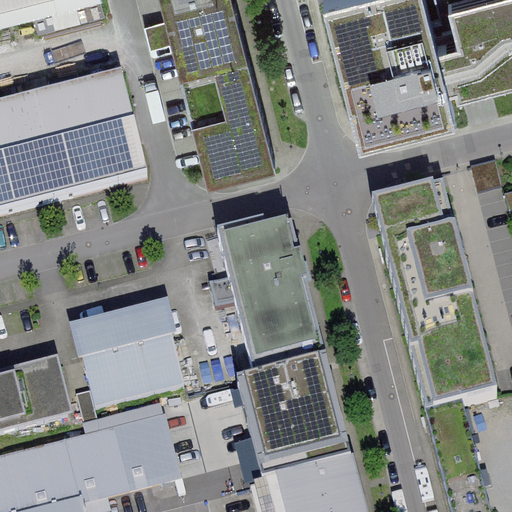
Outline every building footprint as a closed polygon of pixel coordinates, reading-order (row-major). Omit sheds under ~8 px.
[(0,0),(0,26),(53,13),(102,0),(0,0)] [(106,16),(102,0),(53,13),(57,29),(106,16)] [(252,63),(235,0),(163,0),(185,80),(252,63)] [(448,92),(511,76),(511,0),(446,0),(455,32),(435,37),(425,0),(321,0),(356,133),(452,109),(448,92)] [(252,63),(185,80),(208,171),(275,154),(252,63)] [(0,218),(148,180),(122,79),(0,110),(0,218)] [(496,166),(473,171),(479,197),(503,191),(496,166)] [(511,387),(464,190),(385,209),(435,414),(511,395),(511,387)] [(328,368),(293,234),(253,244),(250,233),(219,241),(229,283),(211,288),(218,312),(236,307),(256,385),(328,368)] [(187,389),(167,314),(81,336),(76,337),(77,343),(83,364),(84,364),(92,395),(97,412),(187,389)] [(0,437),(70,419),(63,392),(64,392),(57,367),(6,380),(6,382),(0,383),(0,437)] [(259,486),(352,463),(328,368),(235,391),(259,486)] [(97,412),(92,395),(77,399),(85,427),(100,423),(97,412)] [(427,418),(451,511),(490,511),(465,409),(427,418)] [(85,511),(84,506),(180,481),(171,444),(165,421),(0,462),(0,511),(85,511)] [(171,444),(180,481),(194,478),(184,440),(171,444)] [(364,511),(352,463),(252,490),(257,511),(364,511)]
